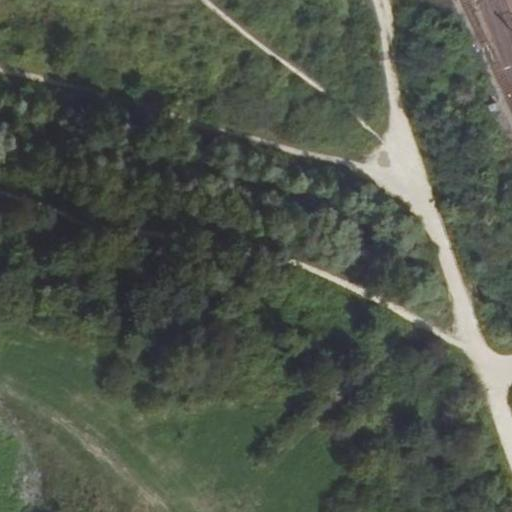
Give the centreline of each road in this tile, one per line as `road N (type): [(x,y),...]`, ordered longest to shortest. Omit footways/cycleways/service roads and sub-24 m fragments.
road 1 (track): [(420,188),(511,439)]
road 2 (track): [(420,188),(395,122),(383,0)]
